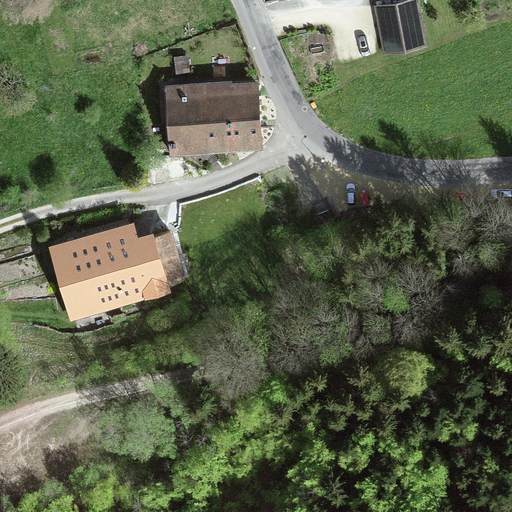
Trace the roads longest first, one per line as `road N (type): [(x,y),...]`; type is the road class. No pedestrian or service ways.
road 1 (track): [(0,421),(101,389),(392,328),(511,243)]
road 2 (tertiary): [(511,171),(382,168),(303,125)]
road 3 (residential): [(303,125),(241,171),(126,193)]
road 4 (tertiary): [(303,125),(244,0)]
road 5 (track): [(126,193),(0,225)]
